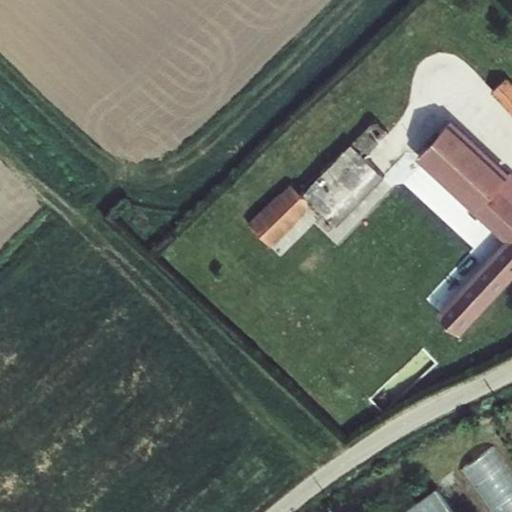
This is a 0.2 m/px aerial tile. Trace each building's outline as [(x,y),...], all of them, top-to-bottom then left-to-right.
[(452,17),(433,37),(448,49),(438,60),(466,87),(493,58),(452,17)] [(511,84),(506,78),(493,91),(511,111),(511,84)] [(390,133),(373,119),(301,194),(314,206),(337,228),(384,177),(378,172),(398,151),(385,139),(390,133)] [(511,176),(450,121),(419,156),(509,239),(440,313),(460,331),(511,274),(511,176)] [(301,194),(290,183),(247,226),(271,249),(314,206),(301,194)] [(469,461),(498,511),(511,511),(511,472),(496,445),(469,461)] [(403,511),(454,511),(437,488),(403,511)]
